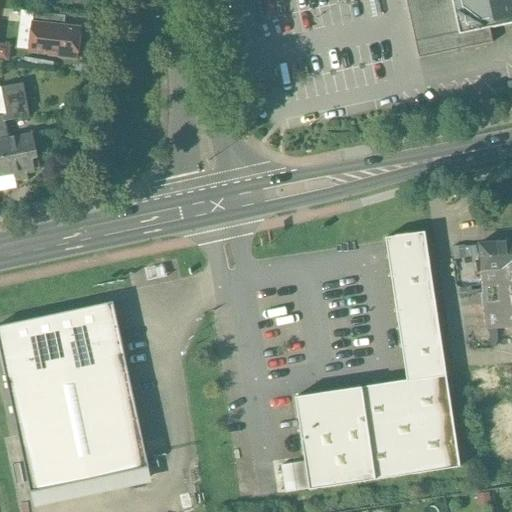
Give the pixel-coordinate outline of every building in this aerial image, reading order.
[(511,0),(406,0),(419,59),(493,44),(489,28),(511,22),(511,0)] [(65,16),(34,12),(32,24),(64,28),(65,16)] [(64,28),(32,24),(29,50),(49,52),(49,53),(60,54),(60,55),(77,57),(80,29),(64,28)] [(33,134),(8,139),(5,122),(30,117),(23,83),(2,87),(7,115),(0,116),(0,176),(14,174),(15,182),(27,179),(26,172),(34,170),(34,169),(39,168),(33,134)] [(309,489),(460,467),(425,232),(385,238),(407,380),(295,397),(305,462),(281,465),(285,492),(309,489)] [(511,241),(479,243),(482,271),(483,271),(487,329),(511,327),(511,241)] [(114,302),(0,325),(0,342),(4,359),(35,507),(152,482),(146,453),(114,302)]
